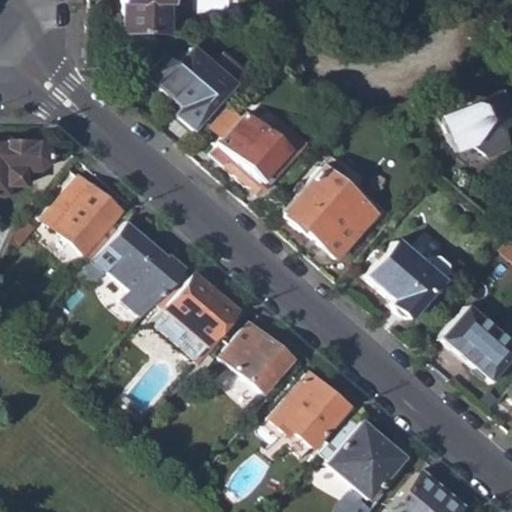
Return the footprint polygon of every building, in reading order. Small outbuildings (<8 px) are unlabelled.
[(115,0),(115,34),(159,34),(159,0),(115,0)] [(168,115),(187,132),(226,86),(183,49),(167,66),(156,57),(139,77),(175,108),(168,115)] [(468,145),(485,160),(506,150),(497,130),(510,124),(509,121),(511,120),(501,97),(499,98),(495,91),(477,100),(469,96),(463,100),(465,106),(438,117),(452,149),(457,150),(468,145)] [(236,116),(223,105),(203,128),(216,140),(236,116)] [(225,158),(253,182),(263,171),(270,177),(299,143),(270,118),(258,132),(239,114),(236,116),(216,140),(205,153),(219,165),(225,158)] [(0,230),(1,230),(2,188),(18,188),(18,173),(34,173),(42,164),(42,152),(32,142),(0,142),(0,230)] [(296,228),(331,257),(369,213),(315,166),(276,211),(278,212),(277,214),(295,229),(296,228)] [(37,218),(78,254),(115,212),(74,176),(37,218)] [(24,218),(10,237),(18,244),(34,226),(24,218)] [(114,301),(135,319),(148,303),(176,271),(178,269),(163,255),(161,257),(119,221),(72,276),(81,282),(93,281),(100,272),(122,291),(114,301)] [(493,251),(511,266),(511,243),(501,234),(493,251)] [(383,304),(401,319),(434,281),(417,266),(389,242),(359,276),(386,301),(383,304)] [(426,256),(417,266),(434,281),(442,271),(442,262),(435,256),(426,256)] [(184,277),(176,271),(148,303),(155,309),(144,322),(192,365),(234,318),(187,274),(184,277)] [(432,338),(483,382),(511,350),(460,306),(432,338)] [(215,356),(256,392),(284,360),(243,324),(215,356)] [(256,426),(293,459),(304,447),(306,448),(340,408),(300,373),(256,426)] [(320,465),(361,501),(398,459),(357,422),(320,465)] [(448,511),(453,507),(414,472),(379,511),(448,511)] [(332,511),(362,511),(367,505),(346,491),(332,511)]
